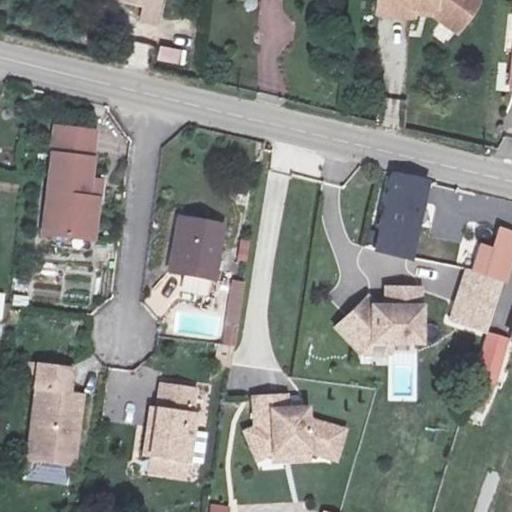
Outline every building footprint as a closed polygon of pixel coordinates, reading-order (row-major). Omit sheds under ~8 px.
[(127,0),(126,10),(153,16),(156,0),(127,0)] [(365,0),(399,3),(399,0),(425,0),(428,3),(423,8),(437,22),(457,0),(365,0)] [(399,0),(399,3),(423,8),(428,3),(425,0),(399,0)] [(511,9),(503,75),(511,76),(511,9)] [(164,43),(160,54),(183,63),(187,51),(164,43)] [(41,140),(34,177),(46,179),(37,221),(80,228),(85,192),(71,190),(79,147),(41,140)] [(417,169),(383,161),(367,230),(402,237),(417,169)] [(46,179),(34,177),(26,219),(37,221),(46,179)] [(206,215),(164,207),(155,262),(196,270),(206,215)] [(511,251),(511,237),(483,228),(470,267),(500,280),(511,251)] [(500,280),(470,267),(457,309),(486,320),(500,280)] [(385,289),(388,271),(366,268),(364,286),(385,289)] [(341,275),(309,299),(329,327),(341,318),(360,320),(391,325),(397,272),(388,271),(385,289),(364,286),(347,283),(341,275)] [(216,345),(233,346),(244,283),(230,278),(216,345)] [(511,288),(501,326),(511,329),(511,288)] [(476,317),(457,377),(481,385),(501,326),(486,320),(476,317)] [(341,318),(329,327),(358,331),(360,320),(341,318)] [(233,346),(216,345),(211,366),(229,369),(233,346)] [(55,382),(58,359),(17,353),(13,380),(22,382),(12,449),(55,458),(67,383),(55,382)] [(291,375),(261,366),(252,394),(241,395),(242,426),(259,422),(282,426),(304,462),(328,447),(301,404),(305,393),(287,388),(291,375)] [(183,380),(143,373),(139,399),(133,398),(127,447),(171,454),(183,380)] [(259,422),(257,430),(281,435),(282,426),(259,422)] [(415,441),(414,459),(435,460),(436,442),(415,441)]
